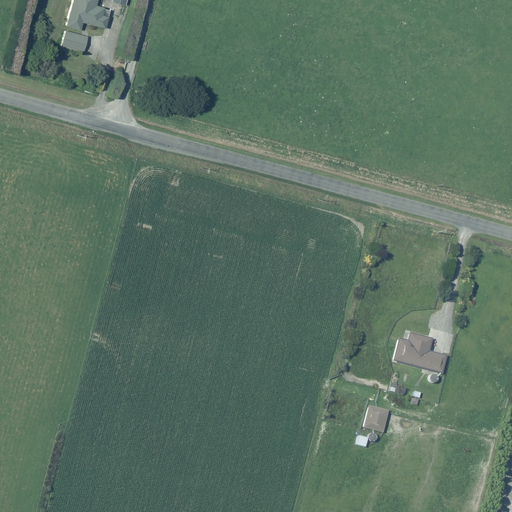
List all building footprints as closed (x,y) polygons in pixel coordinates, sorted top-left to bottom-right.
[(95,0),(71,0),(65,25),(79,29),(81,23),(103,28),(108,8),(95,5),(95,0)] [(86,35),(63,30),(59,46),(83,52),(86,35)] [(397,337),(391,360),(441,373),(445,355),(427,350),(430,338),(407,332),(405,339),(397,337)] [(387,410),(368,404),(361,427),(380,433),(387,410)] [(356,435),(353,444),(364,447),(367,438),(356,435)]
